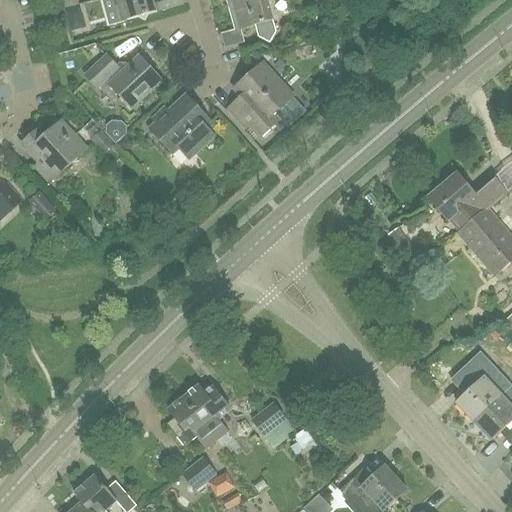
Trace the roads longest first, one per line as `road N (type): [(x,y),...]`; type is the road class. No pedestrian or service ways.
road 1 (tertiary): [(0,502),(235,263)]
road 2 (tertiary): [(271,232),(511,25)]
road 3 (residential): [(327,329),(498,511)]
road 4 (residential): [(7,128),(35,98),(9,0)]
